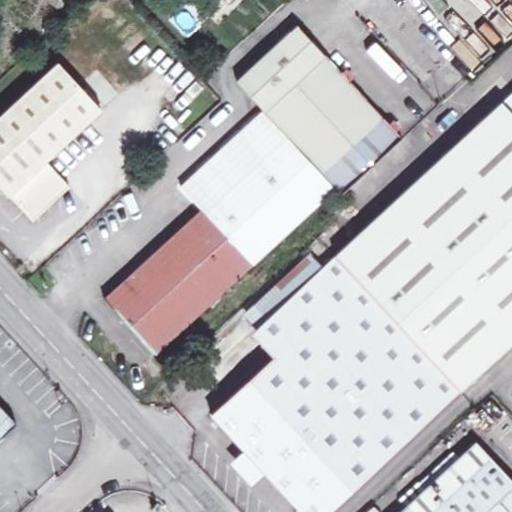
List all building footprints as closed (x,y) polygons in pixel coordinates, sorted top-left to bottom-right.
[(262,108),(244,125),(306,192),(324,175),(335,188),(341,194),(402,138),(326,56),(325,58),(296,25),(235,80),(262,108)] [(58,61),(0,113),(0,184),(31,218),(68,184),(46,161),(102,109),(58,61)] [(511,89),(500,101),(511,113),(511,89)] [(350,239),(475,375),(511,341),(511,113),(500,101),(350,239)] [(201,207),(104,297),(156,353),(253,264),(299,221),(287,209),(306,192),(244,125),(179,183),(201,207)] [(324,175),(306,192),(317,204),(335,188),(324,175)] [(287,209),(299,221),(317,204),(306,192),(287,209)] [(460,389),(475,375),(350,239),(335,253),(460,389)] [(326,511),(460,389),(335,253),(321,266),(266,317),(265,318),(288,343),(279,351),(210,414),(300,511),(326,511)] [(254,303),(266,317),(321,266),(308,253),(254,303)] [(256,326),(279,351),(288,343),(265,318),(256,326)] [(0,437),(15,423),(0,406),(0,437)] [(511,511),(511,481),(475,442),(399,511),(511,511)]
